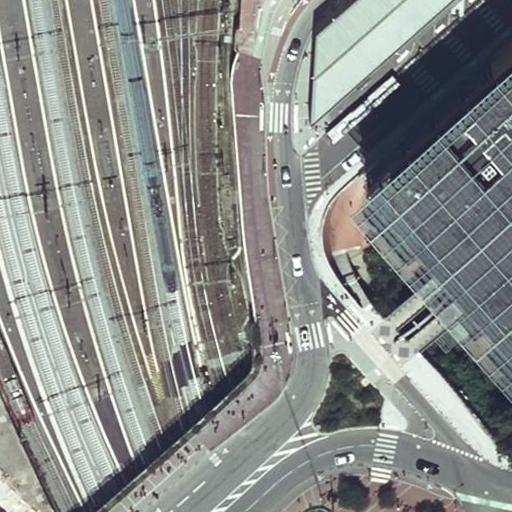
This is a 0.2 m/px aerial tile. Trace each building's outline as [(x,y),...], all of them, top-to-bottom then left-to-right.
[(317,115),(399,43),(401,0),(394,0),(312,73),(309,122),(317,115)] [(511,39),(483,64),(471,75),(459,85),(430,112),(366,168),(374,177),(381,185),(439,249),(498,197),(507,189),(511,184),(511,39)] [(511,288),(511,184),(507,189),(498,197),(439,249),(456,268),(472,287),(491,308),(511,288)] [(511,288),(491,308),(511,331),(511,288)] [(476,363),(468,355),(459,362),(468,370),(476,363)] [(0,511),(33,511),(15,493),(18,490),(0,472),(0,511)]
